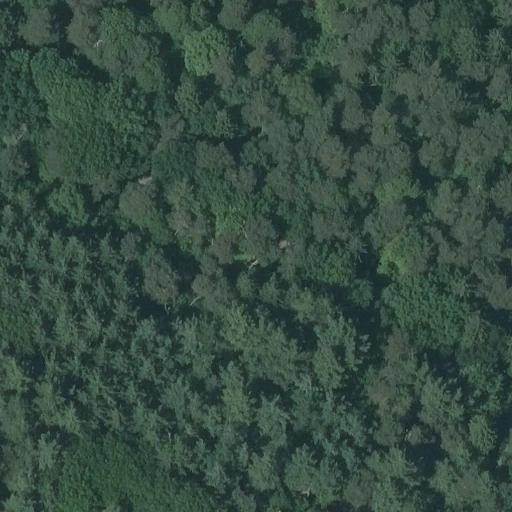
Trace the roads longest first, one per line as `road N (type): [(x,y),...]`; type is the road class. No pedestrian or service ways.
road 1 (unclassified): [(511,354),(0,129)]
road 2 (unknown): [(437,71),(302,117),(74,155)]
road 3 (track): [(162,511),(71,438),(0,365)]
road 4 (track): [(511,459),(420,312)]
